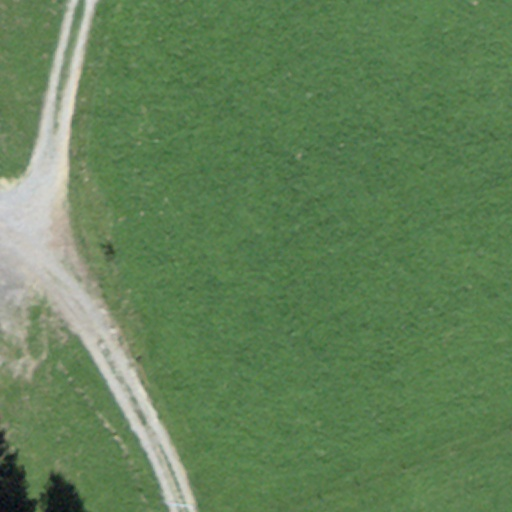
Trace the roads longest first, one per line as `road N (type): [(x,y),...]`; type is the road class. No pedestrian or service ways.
road 1 (track): [(185,511),(181,489),(74,292),(29,235)]
road 2 (track): [(88,0),(42,177)]
